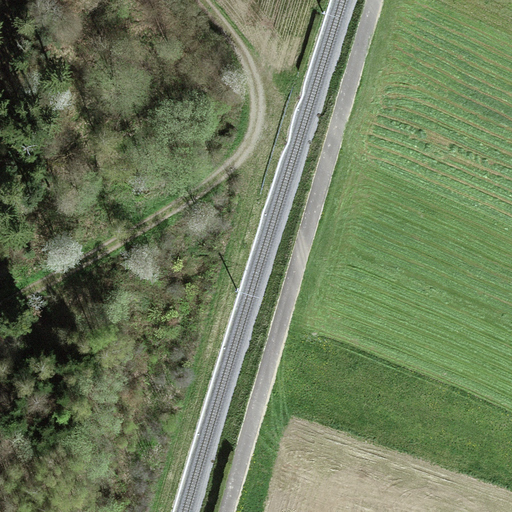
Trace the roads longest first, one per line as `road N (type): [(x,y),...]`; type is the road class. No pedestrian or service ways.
road 1 (track): [(374,0),(227,511)]
road 2 (track): [(0,309),(248,158),(271,93),(199,0)]
